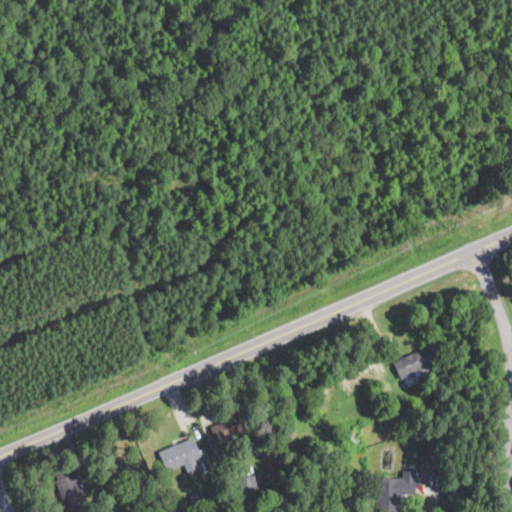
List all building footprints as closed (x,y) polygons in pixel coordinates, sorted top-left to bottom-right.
[(406,378),(401,380),(393,362),(426,348),(430,346),(438,365),(406,378)] [(438,381),(437,379),(434,374),(441,371),(445,378),(438,381)] [(317,384),(305,389),(302,382),(314,377),(317,384)] [(226,440),(218,443),(211,427),(220,423),(250,411),(256,427),(226,440)] [(411,428),(407,428),(406,419),(420,418),(420,427),(411,428)] [(195,460),(197,466),(199,470),(188,474),(184,465),(167,472),(159,453),(193,438),(201,457),(195,460)] [(443,473),(443,474),(420,473),(420,447),(444,448),(443,473)] [(274,484),(266,484),(265,463),(274,463),(274,484)] [(85,495),(87,501),(68,508),(64,498),(62,499),(54,481),(57,480),(54,473),(72,465),(85,495)] [(416,478),(416,492),(416,494),(400,494),(400,511),(376,511),(376,502),(377,478),(398,479),(398,478),(403,478),(403,471),(416,471),(416,478)] [(260,494),(244,499),(238,479),(255,475),(260,494)] [(357,492),(357,496),(346,495),(347,491),(348,482),(359,484),(357,492)] [(205,504),(193,508),(189,498),(200,493),(205,504)] [(149,502),(140,505),(139,500),(152,495),(154,500),(149,502)] [(114,503),(114,511),(106,511),(106,503),(114,503)]
